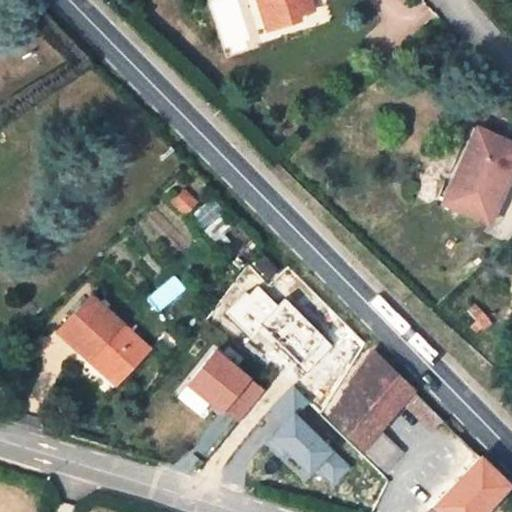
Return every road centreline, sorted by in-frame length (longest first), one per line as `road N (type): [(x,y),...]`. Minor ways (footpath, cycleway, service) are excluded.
road 1 (secondary): [(511,451),(65,0)]
road 2 (residential): [(235,511),(0,440)]
